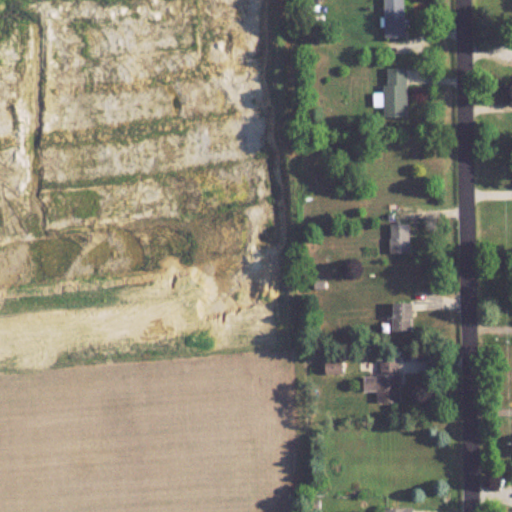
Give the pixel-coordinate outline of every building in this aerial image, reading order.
[(407,37),(406,0),(385,0),(385,37),(407,37)] [(408,67),(388,67),(388,92),(375,92),(375,106),(385,106),(385,116),(408,116),(408,67)] [(391,253),(410,253),(410,224),(391,224),(391,253)] [(415,333),(415,303),(394,303),(394,333),(415,333)] [(380,360),(380,375),(364,376),(364,391),(377,391),(378,403),(401,402),(400,360),(380,360)]
